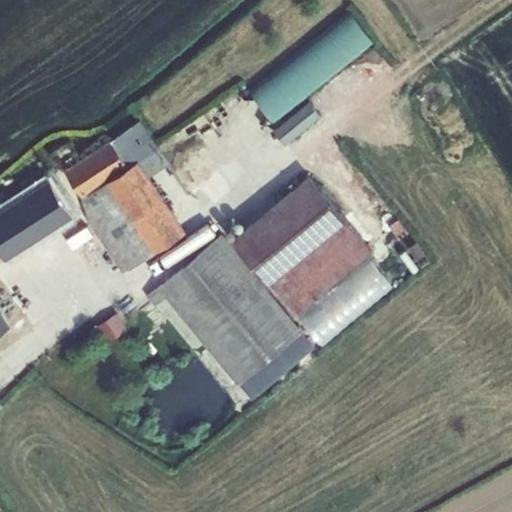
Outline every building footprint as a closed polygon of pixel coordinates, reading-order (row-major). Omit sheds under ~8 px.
[(350,9),(249,90),(274,120),(374,40),(350,9)] [(308,100),(274,128),(285,142),(320,114),(308,100)] [(169,161),(140,117),(63,169),(81,195),(89,220),(122,270),(186,228),(160,191),(157,192),(153,186),(157,185),(149,174),(169,161)] [(230,237),(294,314),(371,249),(308,172),(230,237)] [(0,241),(8,254),(72,214),(48,176),(0,207),(0,241)] [(221,231),(145,294),(154,306),(166,296),(237,382),(239,381),(251,396),(314,345),(300,329),(301,329),(221,231)] [(0,350),(35,325),(13,290),(12,290),(0,273),(2,272),(0,268),(0,350)] [(107,339),(126,327),(115,311),(96,323),(107,339)]
